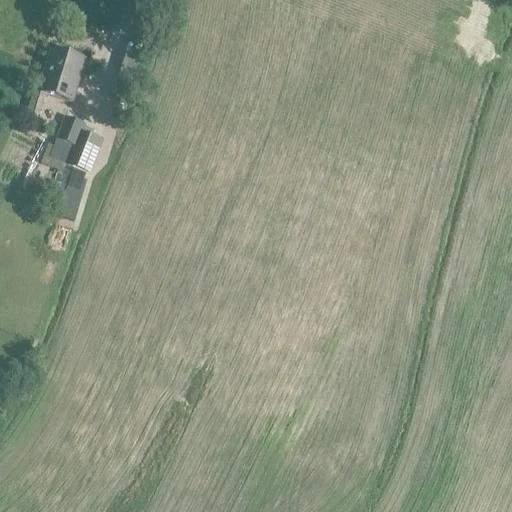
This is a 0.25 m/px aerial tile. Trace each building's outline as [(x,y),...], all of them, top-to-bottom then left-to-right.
[(67,54),(65,51),(57,49),(54,50),(53,52),(51,52),(38,94),(72,104),(84,62),(66,56),(67,54)] [(11,119),(0,147),(0,170),(23,180),(42,131),(11,119)] [(84,126),(64,119),(55,142),(74,149),(75,150),(81,133),(84,126)] [(74,149),(67,166),(67,168),(86,175),(99,141),(81,133),(75,150),(74,149)] [(48,146),(40,165),(58,172),(57,176),(62,177),(65,167),(66,165),(67,166),(74,149),(55,142),(54,145),(53,148),(48,146)] [(64,197),(58,218),(74,223),(86,182),(85,182),(84,182),(86,175),(67,168),(65,167),(62,177),(69,180),(64,197)]
